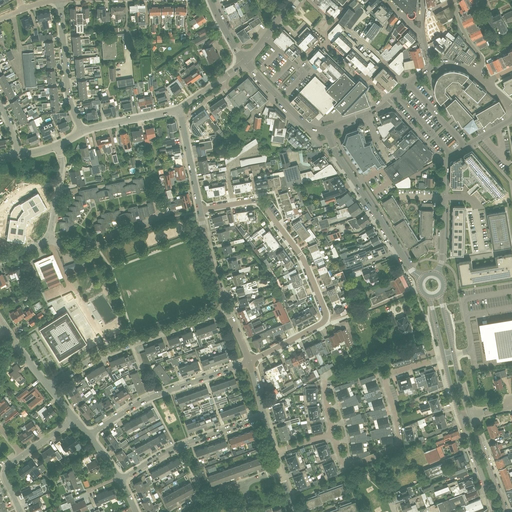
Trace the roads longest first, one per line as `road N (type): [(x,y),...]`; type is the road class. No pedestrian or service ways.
road 1 (residential): [(249,362),(320,326),(324,312),(298,252),(261,204),(199,209)]
road 2 (residential): [(443,357),(386,377),(400,437),(395,448),(346,466),(332,435)]
road 3 (residential): [(436,274),(445,158),(511,117)]
road 4 (residential): [(48,385),(110,349),(222,306)]
road 5 (tertiary): [(421,280),(326,129)]
road 6 (residential): [(88,435),(150,397),(249,362)]
road 7 (residential): [(119,480),(176,446),(263,416)]
road 8 (residential): [(47,236),(85,246),(158,219),(154,200)]
road 9 (residential): [(81,130),(70,103),(58,0)]
road 10 (residential): [(326,129),(384,108),(430,67)]
